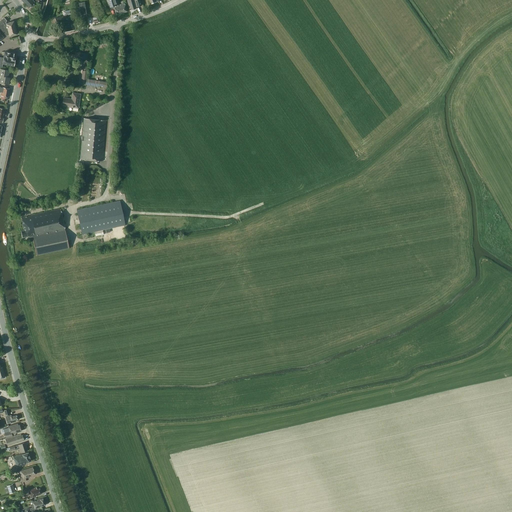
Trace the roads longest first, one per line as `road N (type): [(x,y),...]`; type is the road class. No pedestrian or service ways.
road 1 (secondary): [(59,511),(0,311)]
road 2 (residential): [(117,24),(105,197)]
road 3 (unknown): [(91,31),(77,185)]
road 4 (secondary): [(0,169),(24,49)]
